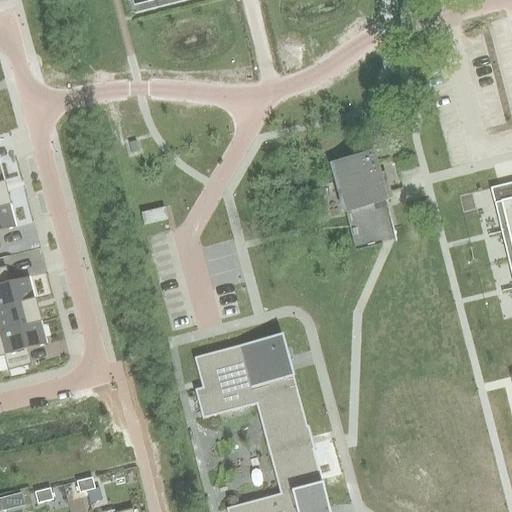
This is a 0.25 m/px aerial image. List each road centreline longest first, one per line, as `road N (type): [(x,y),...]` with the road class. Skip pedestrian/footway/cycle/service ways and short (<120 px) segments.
road 1 (residential): [(32,109),(94,368),(71,385),(0,404)]
road 2 (residential): [(265,94),(301,85),(389,28),(500,0)]
road 3 (residential): [(206,320),(184,237),(265,94)]
road 4 (residential): [(32,109),(138,88),(265,94)]
